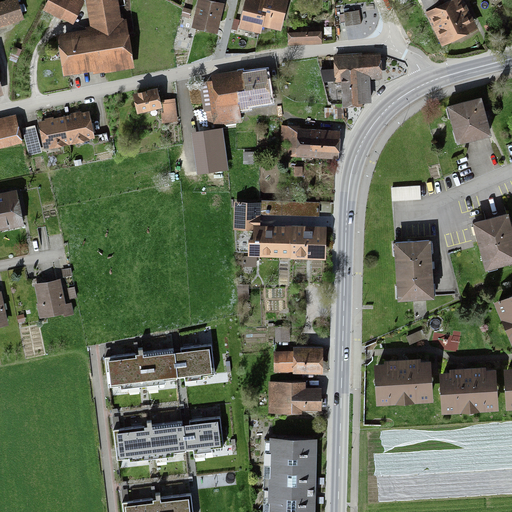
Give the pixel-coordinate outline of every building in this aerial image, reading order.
[(16,0),(13,0),(0,4),(0,25),(23,19),(16,0)] [(83,0),(47,0),(44,9),(72,23),(83,0)] [(130,64),(119,0),(92,0),(98,33),(61,38),(67,74),(92,70),(130,64)] [(225,4),(209,0),(196,0),(189,29),(217,36),(225,4)] [(261,34),(262,27),(266,12),(262,11),(264,0),(246,0),(240,29),(261,34)] [(264,0),(262,11),(266,12),(262,27),(281,31),(288,0),(264,0)] [(419,0),(438,39),(474,22),(464,0),(419,0)] [(360,11),(344,12),(345,25),(360,24),(360,11)] [(321,32),(287,33),(287,45),(321,44),(321,32)] [(379,61),(333,65),(334,82),(342,82),(344,107),(372,104),(370,86),(381,85),(379,61)] [(267,68),(205,80),(214,124),(243,118),(241,110),(274,104),(267,68)] [(157,89),(132,95),(136,114),(162,109),(157,89)] [(450,107),(459,143),(490,136),(481,99),(450,107)] [(174,100),(163,101),(164,114),(161,114),(162,126),(175,125),(174,100)] [(63,119),(69,144),(94,139),(89,113),(63,119)] [(69,144),(63,119),(38,124),(43,150),(69,144)] [(16,122),(0,126),(0,148),(21,143),(16,122)] [(284,152),(311,154),(314,128),(294,126),(294,124),(277,122),(276,138),(285,139),(284,152)] [(35,136),(34,128),(24,129),(29,153),(38,151),(35,136)] [(338,130),(314,128),(311,154),(335,156),(338,130)] [(394,199),(422,197),(421,184),(393,185),(394,199)] [(19,191),(0,194),(0,231),(26,227),(19,191)] [(259,201),(259,205),(258,214),(317,216),(317,202),(259,201)] [(285,228),(258,228),(258,214),(259,205),(238,204),(237,228),(236,251),(295,253),(295,226),(285,225),(285,228)] [(473,224),(486,270),(511,262),(511,229),(508,214),(473,224)] [(322,226),(295,226),(295,253),(322,254),(322,226)] [(394,243),(397,301),(433,298),(429,241),(394,243)] [(59,281),(34,285),(38,303),(35,303),(38,318),(62,314),(62,317),(73,315),(71,303),(63,304),(59,281)] [(511,294),(494,302),(511,344),(511,294)] [(289,326),(276,326),(276,340),(289,341),(289,326)] [(211,345),(181,348),(184,384),(196,383),(196,376),(214,374),(211,345)] [(138,352),(104,356),(108,387),(127,385),(127,388),(158,384),(157,380),(176,377),(173,349),(142,352),(141,348),(137,348),(138,352)] [(294,353),(275,353),(275,369),(320,370),(320,349),(294,349),(294,353)] [(376,363),(377,402),(431,400),(430,361),(419,362),(419,358),(384,359),(384,362),(376,363)] [(439,371),(441,412),(496,410),(494,369),(488,370),(488,367),(449,369),(449,371),(439,371)] [(304,381),(267,381),(266,413),(302,413),(302,409),(320,409),(320,387),(304,387),(304,381)] [(220,418),(190,420),(194,457),(206,455),(205,448),(223,447),(220,418)] [(147,425),(113,429),(117,459),(136,457),(137,461),(167,457),(167,452),(186,450),(182,421),(151,425),(151,420),(147,421),(147,425)] [(273,438),(271,488),(313,489),(314,439),(273,438)] [(312,511),(313,489),(271,488),(270,511),(312,511)] [(156,497),(122,501),(123,511),(193,511),(191,493),(160,497),(159,492),(155,493),(156,497)]
